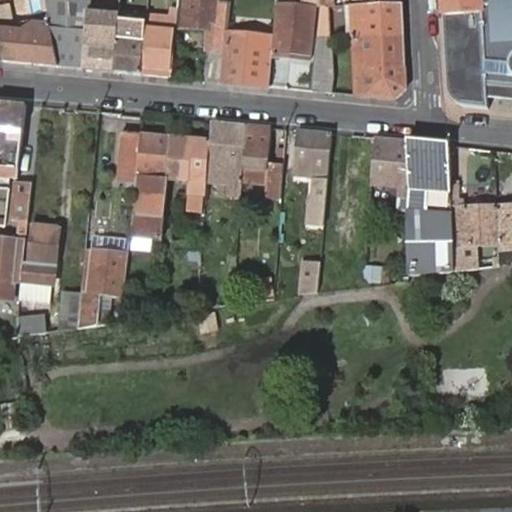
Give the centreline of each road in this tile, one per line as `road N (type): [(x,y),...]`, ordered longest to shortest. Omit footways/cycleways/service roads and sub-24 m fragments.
road 1 (residential): [(0,78),(426,124)]
road 2 (residential): [(426,124),(420,0)]
